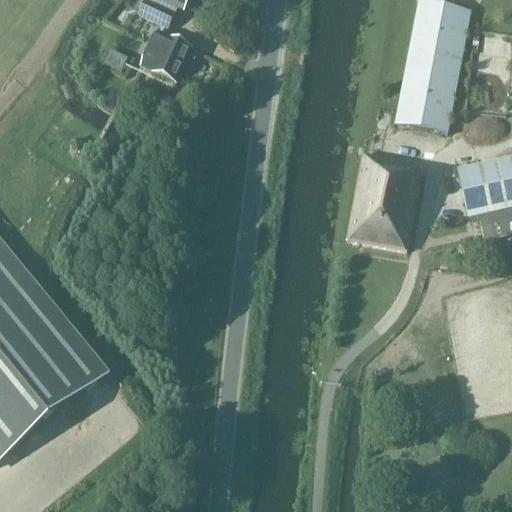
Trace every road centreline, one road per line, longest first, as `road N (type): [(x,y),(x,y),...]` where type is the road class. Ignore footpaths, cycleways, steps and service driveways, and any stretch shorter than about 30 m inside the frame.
road 1 (tertiary): [(212,511),(277,0)]
road 2 (unclassified): [(318,511),(332,385),(406,295),(431,200)]
